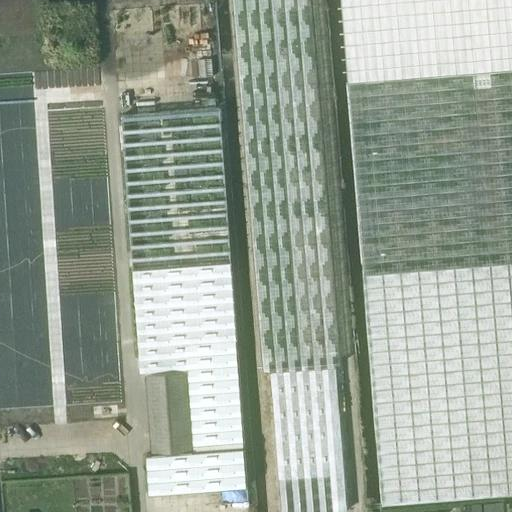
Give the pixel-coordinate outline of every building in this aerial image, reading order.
[(310,0),(232,0),(263,369),(273,368),(282,511),(334,511),(334,510),(346,509),(335,363),(340,363),(310,0)] [(473,71),(348,81),(382,504),(511,493),(511,68),(490,70),(473,71)] [(219,107),(122,115),(141,371),(147,371),(189,368),(195,449),(153,452),(146,453),(149,493),(247,486),(236,338),(219,107)] [(189,368),(147,371),(153,452),(195,449),(189,368)] [(484,505),(484,511),(503,511),(502,503),(484,505)]
